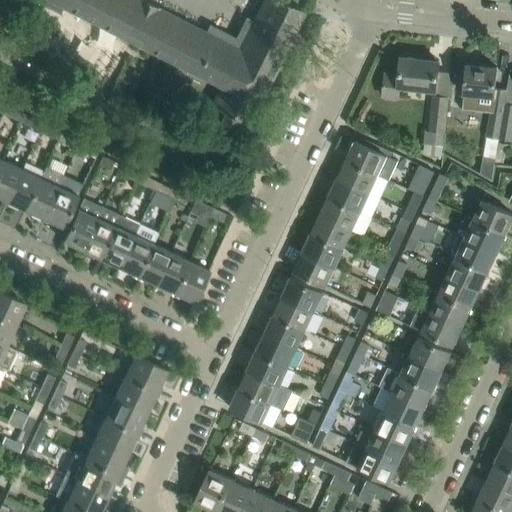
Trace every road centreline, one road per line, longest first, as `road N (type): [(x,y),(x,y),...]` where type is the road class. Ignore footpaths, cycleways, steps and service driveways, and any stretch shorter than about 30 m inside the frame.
road 1 (residential): [(213,352),(372,5)]
road 2 (residential): [(0,253),(213,352)]
road 3 (residential): [(437,511),(511,350)]
road 4 (residential): [(156,511),(153,483),(213,352)]
road 5 (tertiary): [(372,5),(511,19)]
